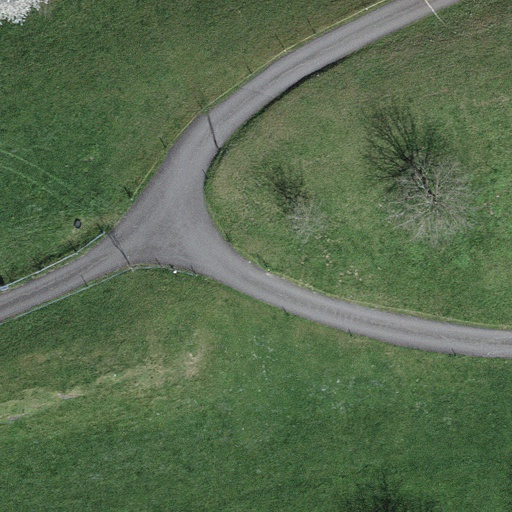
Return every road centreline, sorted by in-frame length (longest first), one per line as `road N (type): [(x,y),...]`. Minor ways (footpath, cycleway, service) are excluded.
road 1 (unclassified): [(435,0),(283,72),(177,172),(176,231)]
road 2 (unclassified): [(176,231),(291,311),(476,350),(511,348)]
road 3 (unclassified): [(176,231),(0,303)]
